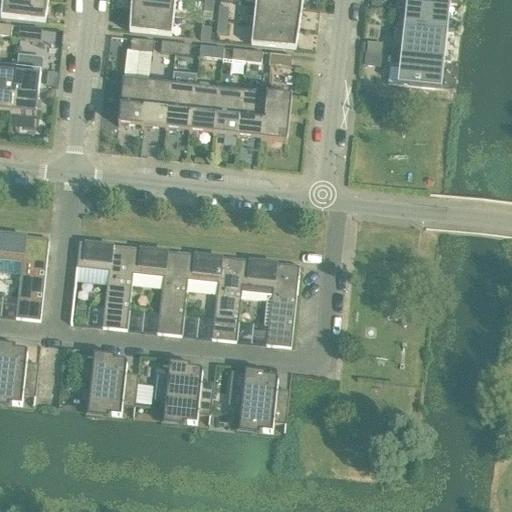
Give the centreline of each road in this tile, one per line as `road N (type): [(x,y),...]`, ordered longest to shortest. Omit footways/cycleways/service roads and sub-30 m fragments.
road 1 (residential): [(341,206),(326,358),(318,364),(55,337)]
road 2 (residential): [(323,204),(71,175)]
road 3 (residential): [(323,204),(344,0)]
road 4 (residential): [(71,175),(89,0)]
road 5 (residential): [(511,224),(341,206)]
road 6 (residential): [(55,337),(71,175)]
